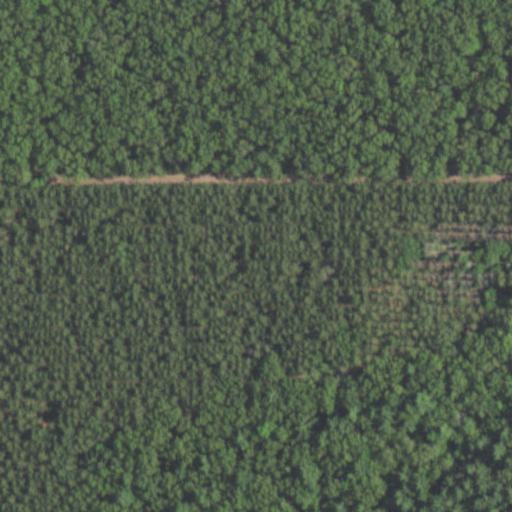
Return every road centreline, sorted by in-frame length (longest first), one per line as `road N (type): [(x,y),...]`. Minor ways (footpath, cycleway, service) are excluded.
road 1 (residential): [(0,178),(511,174)]
road 2 (residential): [(452,178),(486,34),(503,0)]
